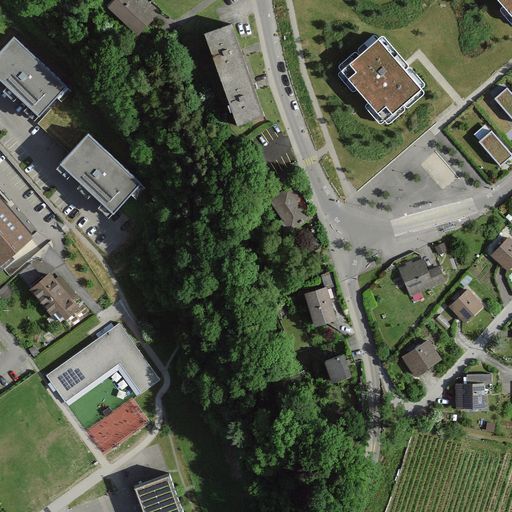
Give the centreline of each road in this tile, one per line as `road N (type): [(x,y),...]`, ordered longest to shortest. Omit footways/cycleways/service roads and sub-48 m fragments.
road 1 (residential): [(331,206),(279,76),(265,0)]
road 2 (residential): [(511,306),(417,407),(376,381)]
road 3 (residential): [(355,232),(456,212),(502,191)]
road 4 (residential): [(360,511),(376,381)]
